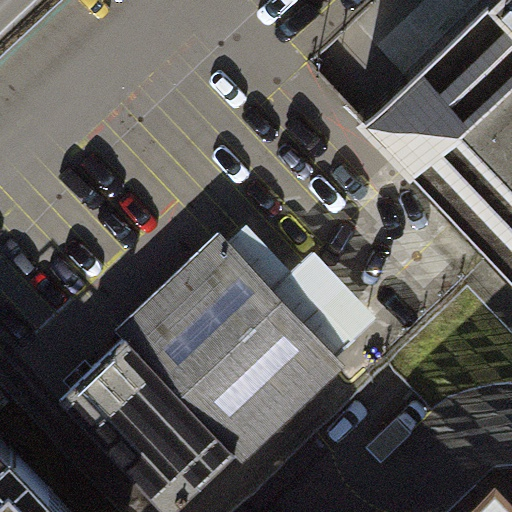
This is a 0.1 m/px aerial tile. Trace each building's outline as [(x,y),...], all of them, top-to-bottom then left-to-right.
[(511,286),(511,0),(466,0),(348,110),(511,286)] [(239,225),(219,244),(328,360),(370,322),(305,253),(284,273),(239,225)] [(219,244),(211,235),(106,331),(117,341),(51,404),(150,511),(173,511),(340,370),(328,360),(219,244)] [(0,511),(59,511),(0,448),(0,511)] [(511,511),(511,481),(479,511),(511,511)]
